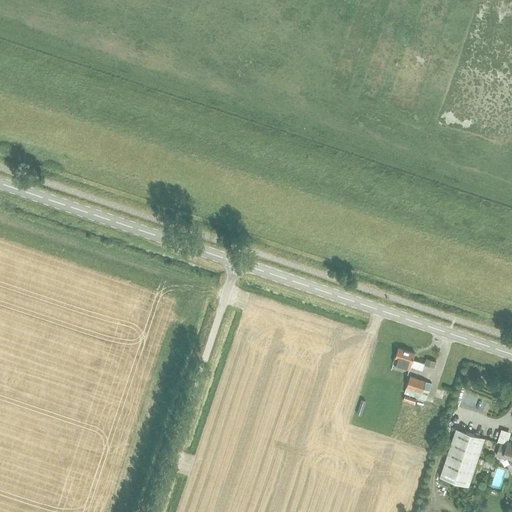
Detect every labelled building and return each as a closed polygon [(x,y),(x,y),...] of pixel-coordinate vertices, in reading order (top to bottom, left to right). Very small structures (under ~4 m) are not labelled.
[(412,359),(414,353),(397,347),(392,362),(409,368),(410,365),(421,369),(423,363),(412,359)] [(425,357),(423,363),(433,366),(435,360),(425,357)] [(430,383),(409,375),(403,394),(406,396),(407,394),(425,400),(430,383)] [(404,395),(402,399),(413,403),(415,399),(404,395)] [(360,398),(355,413),(360,414),(364,400),(360,398)] [(467,486),(483,438),(455,428),(439,476),(467,486)] [(511,463),(511,442),(506,441),(505,445),(499,443),(495,455),(502,457),(502,455),(511,457),(509,463),(511,463)]
